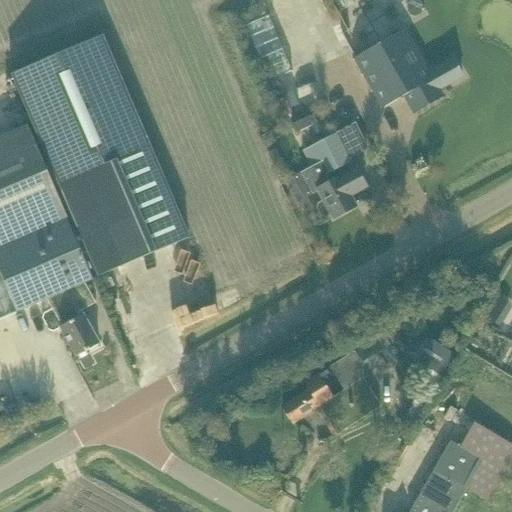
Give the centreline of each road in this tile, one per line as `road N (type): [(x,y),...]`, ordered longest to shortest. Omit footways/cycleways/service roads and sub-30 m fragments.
road 1 (unclassified): [(108,415),(511,189)]
road 2 (unclassified): [(240,511),(108,415)]
road 3 (unclassified): [(0,478),(108,415)]
